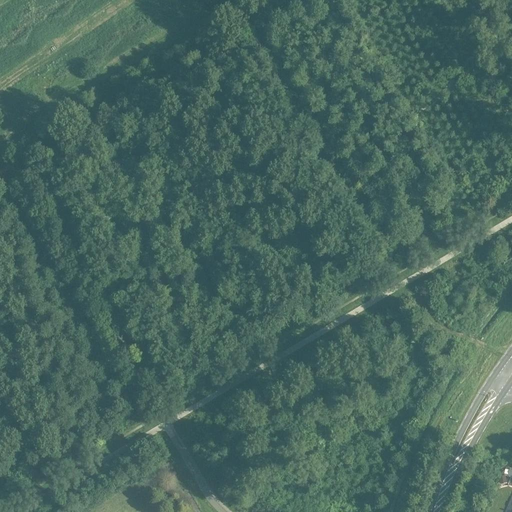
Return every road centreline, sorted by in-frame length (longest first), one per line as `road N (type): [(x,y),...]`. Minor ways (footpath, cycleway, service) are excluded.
road 1 (secondary): [(494,376),(443,470),(430,511)]
road 2 (secondary): [(439,511),(509,385)]
